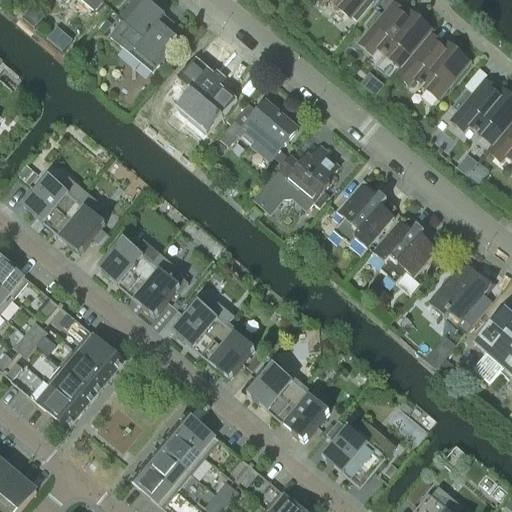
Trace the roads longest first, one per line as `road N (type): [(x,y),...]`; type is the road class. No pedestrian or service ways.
road 1 (residential): [(348,511),(0,220)]
road 2 (residential): [(511,247),(215,0)]
